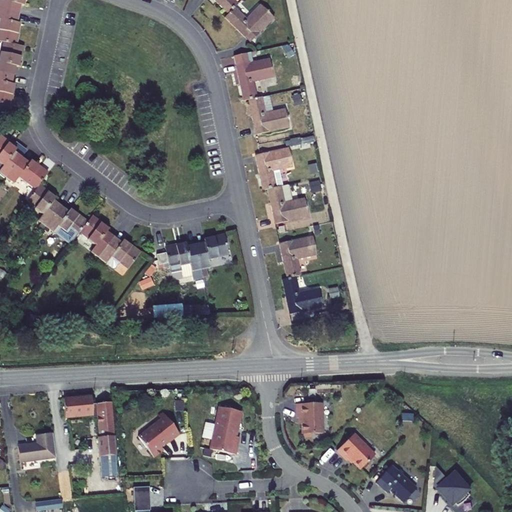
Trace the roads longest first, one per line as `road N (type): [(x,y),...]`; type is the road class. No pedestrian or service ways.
road 1 (track): [(292,0),(363,335),(361,362)]
road 2 (residential): [(57,0),(37,95),(45,137),(150,214),(238,201)]
road 3 (secondary): [(0,379),(270,366)]
road 4 (residential): [(238,201),(207,60),(176,19),(131,0)]
road 5 (residential): [(270,366),(238,201)]
road 6 (secondary): [(511,356),(444,351),(361,362)]
road 7 (secondary): [(361,362),(511,367)]
road 8 (residential): [(172,489),(279,483),(298,473)]
